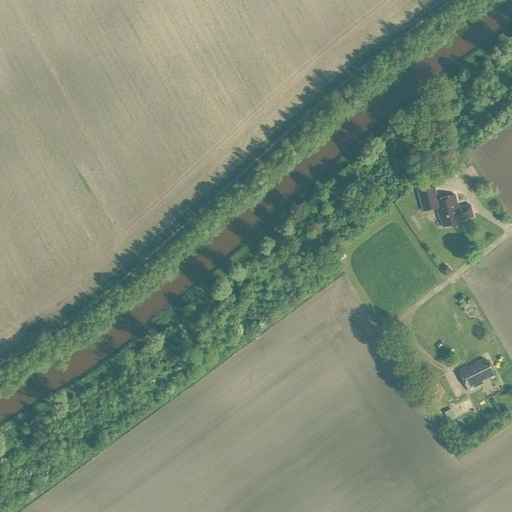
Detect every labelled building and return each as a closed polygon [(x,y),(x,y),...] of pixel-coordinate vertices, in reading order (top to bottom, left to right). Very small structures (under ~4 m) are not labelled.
[(445,226),(462,221),(462,219),(475,216),(471,204),(462,206),(463,208),(460,209),(456,194),(438,198),(435,186),(436,186),(436,185),(419,189),(425,210),(438,207),(441,218),(443,218),(445,226)] [(341,261),(348,255),(343,248),(336,254),(341,261)] [(482,381),(495,375),(488,361),(485,363),(483,358),(458,371),(468,391),(483,383),(482,381)] [(431,399),(445,392),(436,374),(422,381),(431,399)] [(454,408),(447,411),(451,418),(458,415),(454,408)]
